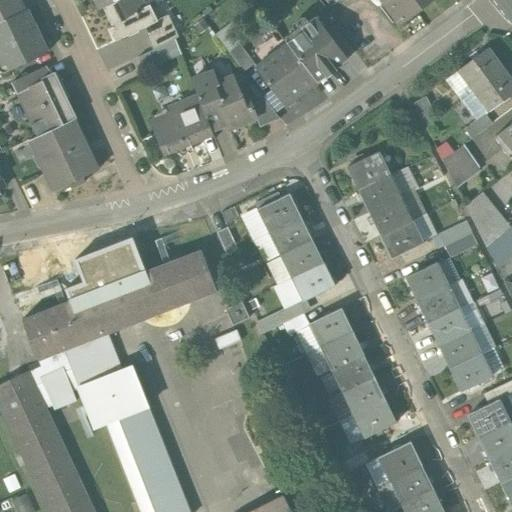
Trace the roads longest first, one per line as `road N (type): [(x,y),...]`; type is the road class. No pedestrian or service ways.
road 1 (residential): [(479,511),(304,149)]
road 2 (residential): [(46,0),(148,217)]
road 3 (residential): [(304,149),(491,0)]
road 4 (residential): [(148,217),(304,149)]
road 5 (residential): [(0,244),(148,217)]
